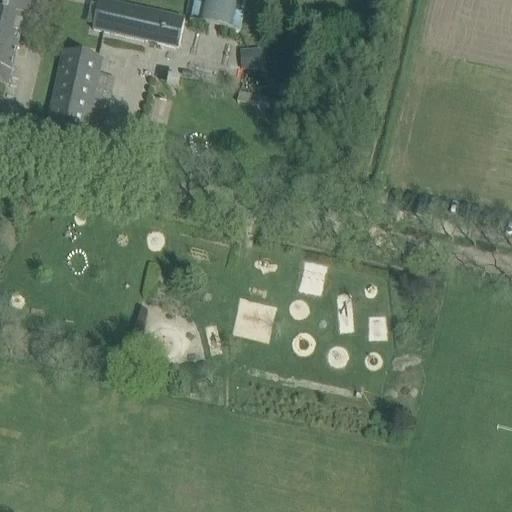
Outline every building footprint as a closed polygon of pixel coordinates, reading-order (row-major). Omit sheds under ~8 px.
[(27,18),(31,0),(29,0),(0,0),(0,84),(9,87),(24,17),(27,18)] [(191,0),(187,21),(238,30),(243,0),(191,0)] [(179,49),(185,21),(100,2),(94,30),(179,49)] [(261,50),(240,51),(241,70),(262,69),(261,50)] [(49,124),(44,146),(79,154),(84,132),(87,133),(90,117),(106,121),(116,78),(100,75),(103,61),(62,52),(46,124),(49,124)]
